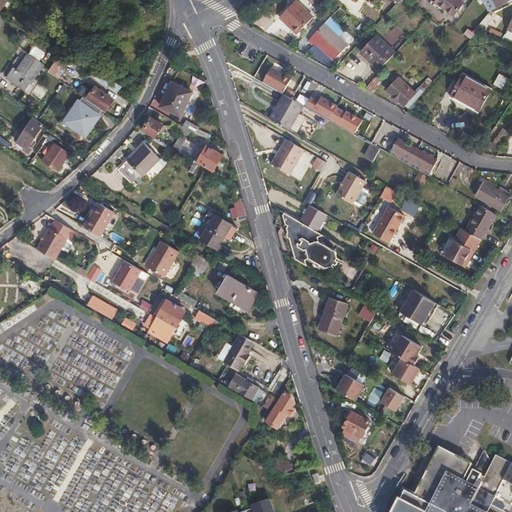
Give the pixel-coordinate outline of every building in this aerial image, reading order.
[(287,21),(299,33),(314,17),(296,0),(279,18),(286,23),(287,21)] [(461,0),(432,0),(454,16),(464,2),(461,0)] [(485,0),(490,11),(511,0),(485,0)] [(297,35),(299,33),(287,21),(286,23),(297,35)] [(325,23),(308,41),(314,47),(316,44),(334,61),(348,45),(325,23)] [(464,34),(471,39),(475,34),(468,29),(464,34)] [(361,52),(380,70),(396,53),(376,35),(361,52)] [(14,67),(7,77),(26,91),(33,81),(44,64),(28,53),(17,69),(14,67)] [(70,61),(60,55),(48,72),(58,79),(70,61)] [(104,85),(117,94),(122,87),(112,80),(114,77),(116,74),(101,64),(97,70),(94,68),(89,75),(104,85)] [(291,79),(271,68),(263,82),(283,93),(291,79)] [(463,74),(451,96),(479,112),(492,90),(463,74)] [(375,77),(367,88),(374,93),(382,82),(375,77)] [(387,90),(408,109),(433,81),(428,77),(415,92),(398,77),(387,90)] [(69,86),(64,83),(60,89),(64,92),(69,86)] [(172,83),(160,107),(181,116),(192,92),(172,83)] [(95,86),(91,92),(83,86),(78,93),(83,97),(102,110),(106,112),(115,100),(95,86)] [(57,101),(58,101),(64,92),(60,89),(53,99),(57,101)] [(304,105),(284,94),(270,118),(290,130),(291,129),(300,113),(304,105)] [(84,136),(102,110),(83,97),(70,115),(68,114),(64,120),(63,119),(60,124),(72,132),(74,129),(84,136)] [(306,117),(300,113),(291,129),(298,133),(306,117)] [(151,117),(143,130),(155,138),(164,124),(151,117)] [(360,117),(354,127),(362,131),(367,121),(360,117)] [(26,150),(43,126),(33,118),(15,143),(26,150)] [(183,127),(190,131),(195,133),(198,127),(187,120),(183,127)] [(178,151),(190,131),(179,124),(175,130),(181,134),(173,148),(178,151)] [(503,128),(492,145),(499,149),(510,133),(503,128)] [(378,132),(372,144),(380,149),(397,159),(404,146),(378,132)] [(46,147),(53,137),(50,135),(37,154),(33,159),(36,160),(46,146),(46,147)] [(304,150),(286,139),(271,165),(290,175),(304,150)] [(55,143),(42,161),(57,172),(70,153),(55,143)] [(145,143),(118,170),(134,186),(161,159),(145,143)] [(207,169),(214,172),(224,155),(207,145),(197,163),(207,169)] [(370,161),(378,150),(371,145),(363,157),(370,161)] [(409,149),(404,146),(397,159),(403,162),(409,149)] [(21,155),(19,158),(29,166),(33,159),(37,154),(33,151),(26,159),(21,155)] [(322,169),(324,161),(317,159),(315,167),(322,169)] [(159,174),(167,165),(161,160),(153,169),(159,174)] [(43,175),(53,183),(58,177),(47,169),(43,175)] [(350,171),(336,195),(353,204),(367,181),(350,171)] [(419,172),(415,180),(424,185),(429,177),(419,172)] [(453,177),(447,187),(454,190),(459,180),(453,177)] [(485,182),(476,197),(502,211),(510,197),(485,182)] [(386,186),(381,195),(391,201),(396,191),(386,186)] [(363,188),(354,203),(359,206),(363,206),(369,194),(368,191),(363,188)] [(98,202),(84,227),(102,237),(115,213),(98,202)] [(482,240),(497,215),(480,205),(466,231),(482,240)] [(301,223),(317,232),(327,215),(310,206),(301,223)] [(389,206),(373,234),(389,243),(405,215),(389,206)] [(295,259),(307,266),(306,260),(310,258),(326,268),(332,267),(333,267),(334,264),(336,265),(339,262),(336,260),(338,258),(336,251),(319,241),(319,237),(323,236),(317,232),(301,223),(284,213),(283,215),(286,224),(288,225),(287,228),(288,233),(287,234),(288,238),(290,239),(295,259)] [(225,239),(230,242),(238,229),(213,214),(197,242),(217,253),(225,239)] [(43,239),(37,249),(56,260),(68,239),(73,230),(55,219),(50,228),(49,228),(43,239)] [(449,237),(441,253),(463,266),(472,250),(449,237)] [(149,258),(145,266),(165,277),(180,251),(161,241),(151,259),(149,258)] [(139,277),(142,270),(125,261),(113,282),(130,291),(131,290),(139,277)] [(86,277),(95,283),(102,271),(93,266),(86,277)] [(229,275),(218,293),(248,311),(259,293),(229,275)] [(146,281),(139,277),(131,290),(138,294),(146,281)] [(422,325),(436,303),(414,290),(401,312),(422,325)] [(93,295),(88,305),(113,319),(118,310),(93,295)] [(329,298),(319,329),(337,336),(348,305),(329,298)] [(155,314),(158,316),(167,301),(164,299),(155,314)] [(158,316),(149,331),(167,342),(185,312),(176,306),(176,305),(175,305),(175,306),(167,301),(158,316)] [(363,307),(360,318),(371,322),(375,312),(363,307)] [(197,319),(210,326),(214,319),(201,311),(197,319)] [(214,319),(210,326),(219,331),(223,324),(214,319)] [(230,366),(239,371),(243,365),(244,366),(247,360),(245,359),(255,342),(240,334),(224,363),(230,366)] [(402,335),(392,352),(402,358),(415,365),(419,358),(416,356),(422,346),(402,335)] [(230,349),(224,346),(218,358),(223,361),(230,349)] [(421,369),(415,365),(402,358),(393,374),(411,385),(421,369)] [(237,374),(230,386),(253,399),(259,387),(237,374)] [(364,385),(345,374),(336,391),(355,401),(364,385)] [(404,397),(388,388),(380,403),(396,412),(404,397)] [(285,391),(266,421),(278,429),(287,414),(291,416),(295,409),(293,407),(296,403),(292,396),(285,391)] [(263,406),(268,409),(275,397),(271,394),(263,406)] [(345,428),(341,434),(359,444),(370,421),(352,411),(343,428),(345,428)] [(488,511),(496,497),(511,505),(511,504),(511,463),(496,455),(485,477),(481,475),(482,474),(470,468),(473,464),(456,455),(456,456),(439,447),(413,495),(404,490),(392,511),(488,511)] [(486,452),(478,466),(484,470),(490,459),(486,452)] [(275,456),(269,467),(284,475),(295,472),(298,467),(275,456)] [(272,511),(269,503),(251,510),(252,511),(272,511)]
